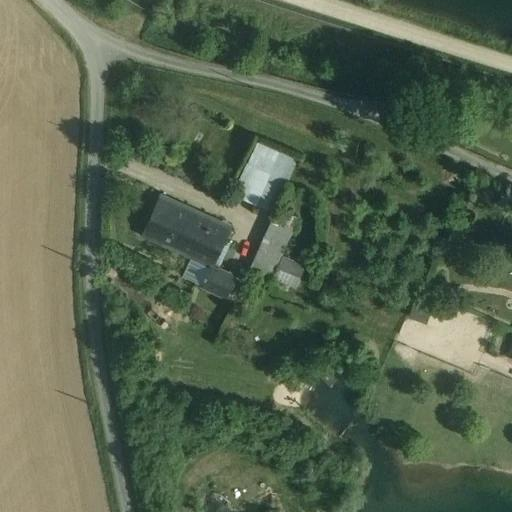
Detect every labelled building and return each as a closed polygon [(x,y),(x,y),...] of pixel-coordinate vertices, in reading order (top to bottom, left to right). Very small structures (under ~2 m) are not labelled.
[(259,139),(236,190),(256,199),(257,199),(269,205),(292,154),(259,139)] [(204,215),(164,196),(146,234),(187,252),(204,215)] [(303,262),(277,251),(287,228),(280,224),(286,212),(269,205),(240,270),(256,277),(268,273),(295,283),(303,262)] [(229,226),(204,215),(187,252),(212,264),(229,226)] [(232,296),(237,283),(209,272),(203,285),(232,296)] [(437,296),(418,288),(409,311),(428,319),(437,296)]
